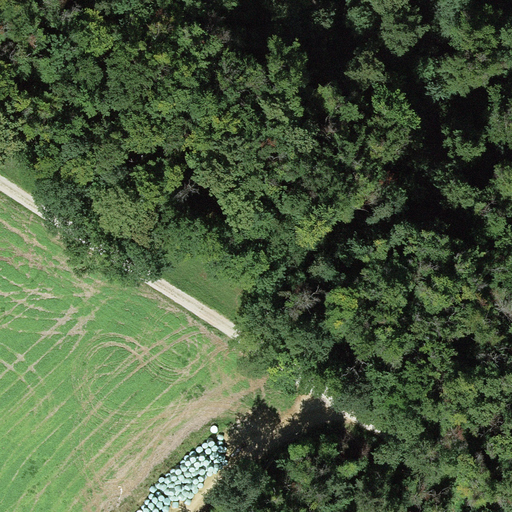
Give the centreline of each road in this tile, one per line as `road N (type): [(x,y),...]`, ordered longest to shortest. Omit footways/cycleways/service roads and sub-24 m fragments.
road 1 (track): [(504,511),(0,187)]
road 2 (track): [(187,511),(333,403)]
